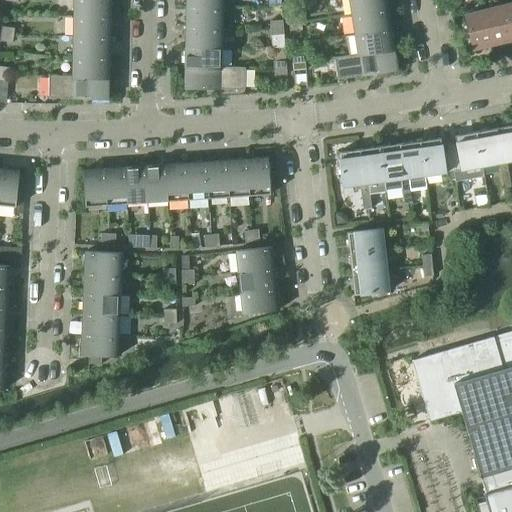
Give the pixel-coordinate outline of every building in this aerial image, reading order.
[(73,0),(73,17),(110,18),(110,0),(73,0)] [(185,0),(186,7),(222,8),(222,0),(185,0)] [(348,0),(351,15),(387,10),(385,0),(348,0)] [(511,3),(502,6),(511,41),(511,40),(511,3)] [(502,6),(483,10),(491,46),(511,41),(502,6)] [(186,7),(185,27),(222,28),(222,8),(186,7)] [(351,15),(354,35),(390,29),(387,10),(351,15)] [(491,46),(483,10),(464,15),(472,51),(491,46)] [(288,17),(289,24),(301,23),(301,16),(288,17)] [(73,17),(73,37),(109,38),(110,18),(73,17)] [(269,21),(270,29),(283,28),(282,20),(269,21)] [(301,23),(289,24),(289,31),(302,30),(301,23)] [(1,27),(1,34),(13,36),(14,28),(1,27)] [(185,27),(185,47),(221,47),(222,28),(185,27)] [(283,28),(270,29),(272,48),(284,48),(283,28)] [(354,35),(357,54),(393,48),(390,29),(354,35)] [(13,36),(1,34),(0,38),(0,41),(12,43),(13,36)] [(73,37),(72,57),(109,58),(109,38),(73,37)] [(185,47),(184,67),(221,67),(221,47),(185,47)] [(393,48),(357,54),(334,58),(337,80),(397,71),(393,48)] [(291,56),(292,63),(305,62),(304,55),(291,56)] [(72,57),(72,76),(108,77),(109,58),(72,57)] [(273,61),(273,69),(286,68),(285,60),(273,61)] [(305,62),(292,63),(293,71),(305,70),(305,62)] [(0,66),(0,74),(8,75),(9,68),(0,66)] [(245,68),(221,67),(184,67),(184,89),(244,90),(245,68)] [(286,68),(273,69),(274,76),(287,75),(286,68)] [(8,75),(0,74),(0,81),(7,82),(8,75)] [(108,77),(72,76),(48,76),(48,99),(55,99),(108,100),(108,77)] [(511,125),(496,129),(502,163),(506,163),(511,161),(511,125)] [(496,129),(476,132),(481,167),(482,167),(498,164),(500,176),(508,175),(506,163),(502,163),(496,129)] [(453,172),(455,182),(477,178),(484,177),(482,167),(481,167),(476,132),(454,136),(455,142),(448,143),(450,152),(453,172)] [(424,176),(453,172),(450,152),(448,143),(441,144),(441,138),(419,141),(424,176)] [(419,141),(399,144),(404,179),(408,178),(424,176),(419,141)] [(399,144),(379,147),(385,192),(386,192),(385,190),(401,188),(402,192),(410,191),(408,178),(404,179),(399,144)] [(379,147),(359,150),(363,185),(368,184),(369,194),(385,192),(379,147)] [(363,185),(359,150),(337,153),(342,188),(359,185),(361,198),(369,196),(369,194),(368,184),(363,185)] [(268,158),(246,159),(249,196),(270,194),(268,158)] [(246,159),(227,161),(229,197),(249,196),(246,159)] [(227,161),(205,162),(208,199),(229,197),(227,161)] [(205,162),(185,164),(188,200),(208,199),(205,162)] [(185,164),(165,165),(167,201),(188,200),(185,164)] [(165,165),(144,166),(147,203),(167,201),(165,165)] [(144,166),(125,168),(127,204),(147,203),(144,166)] [(125,168),(104,169),(106,206),(127,204),(125,168)] [(0,169),(0,205),(15,207),(16,204),(19,171),(0,169)] [(106,206),(104,169),(82,171),(85,207),(106,206)] [(508,175),(500,176),(502,188),(506,188),(510,187),(508,175)] [(402,192),(403,204),(408,204),(412,203),(410,191),(402,192)] [(371,209),(369,196),(361,198),(363,210),(366,209),(371,209)] [(428,235),(427,224),(417,225),(419,236),(428,235)] [(258,229),(251,230),(252,243),(260,242),(258,229)] [(346,233),(349,254),(384,250),(381,229),(346,233)] [(252,243),(251,230),(244,231),(245,244),(252,243)] [(218,234),(210,235),(212,248),(219,247),(218,234)] [(212,248),(210,235),(203,236),(205,248),(212,248)] [(169,249),(178,249),(178,237),(170,236),(169,249)] [(235,251),(237,273),(274,268),(271,247),(235,251)] [(349,254),(351,274),(386,270),(384,250),(349,254)] [(85,252),(84,273),(120,275),(121,253),(85,252)] [(421,256),(422,266),(432,265),(430,255),(421,256)] [(0,265),(0,286),(8,287),(8,266),(0,265)] [(432,265),(422,266),(423,277),(433,276),(432,265)] [(237,273),(240,293),(276,289),(274,268),(237,273)] [(386,270),(351,274),(353,296),(388,292),(386,270)] [(84,273),(83,293),(120,295),(120,275),(84,273)] [(276,289),(240,293),(242,314),(278,310),(276,289)] [(83,293),(82,314),(119,315),(120,295),(83,293)] [(182,298),(182,307),(194,306),(194,298),(182,298)] [(82,314),(81,334),(118,336),(119,315),(82,314)] [(511,511),(511,331),(411,361),(429,421),(461,412),(479,475),(478,475),(489,511),(511,511)] [(118,336),(81,334),(80,355),(88,356),(88,364),(101,365),(101,356),(117,357),(118,336)] [(167,436),(185,430),(178,409),(160,415),(167,436)]
